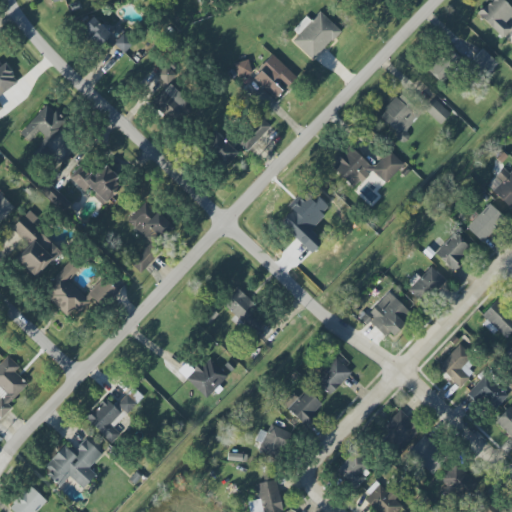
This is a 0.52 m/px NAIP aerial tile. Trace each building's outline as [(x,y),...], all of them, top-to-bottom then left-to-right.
[(510,30),(504,23),(511,15),(511,10),(501,0),(489,0),(477,12),(501,38),(510,30)] [(305,16),(293,30),(297,35),(291,41),(312,61),(340,31),(319,11),(310,21),(305,16)] [(111,35),(92,17),(80,30),(98,48),(111,35)] [(123,53),(133,43),(123,33),(113,43),(123,53)] [(485,76),(497,63),(482,48),(470,61),(485,76)] [(428,71),(440,82),(461,60),(449,49),(428,71)] [(274,100),(284,89),(284,90),(296,79),(273,54),(258,68),(261,71),(254,78),(274,100)] [(0,109),(3,108),(0,103),(0,94),(18,83),(3,60),(0,61),(0,109)] [(166,85),(175,75),(165,65),(156,75),(166,85)] [(152,101),(175,125),(192,108),(170,84),(152,101)] [(404,131),(417,117),(395,97),(377,117),(405,142),(410,137),(404,131)] [(440,125),(450,114),(433,98),(423,109),(440,125)] [(20,133),(29,142),(37,134),(45,141),(64,122),(46,105),(20,133)] [(270,127),(258,115),(234,138),(247,150),(270,127)] [(237,152),(215,132),(201,146),(224,167),(237,152)] [(385,184),(403,164),(388,151),(373,168),(349,146),(330,166),(355,189),(371,171),(385,184)] [(82,192),(87,188),(102,204),(123,186),(104,164),(90,176),(83,168),(71,179),(82,192)] [(510,209),(511,207),(511,169),(508,173),(504,168),(486,185),(510,209)] [(63,212),(71,204),(49,184),(41,192),(63,212)] [(0,196),(0,221),(14,208),(1,195),(0,196)] [(126,222),(152,248),(172,228),(146,202),(126,222)] [(464,226),(481,242),(503,219),(486,203),(464,226)] [(36,279),(60,249),(31,225),(37,218),(27,210),(11,229),(28,243),(14,261),(36,279)] [(470,249),(453,233),(434,253),(451,269),(470,249)] [(139,273),(155,258),(145,248),(130,262),(139,273)] [(78,314),(89,302),(67,281),(80,268),(72,260),(42,291),(68,316),(74,310),(78,314)] [(415,275),(406,285),(424,302),(445,280),(430,266),(419,279),(415,275)] [(102,310),(118,293),(102,278),(86,294),(102,310)] [(223,303),(255,333),(267,320),(235,290),(223,303)] [(366,316),(389,338),(411,315),(388,292),(366,316)] [(511,330),(511,320),(510,319),(511,316),(511,313),(498,300),(480,319),(503,340),(511,330)] [(437,366),(459,388),(475,372),(465,362),(472,356),(460,344),(437,366)] [(0,363),(0,419),(11,408),(8,404),(27,385),(14,372),(18,367),(7,356),(0,363)] [(227,376),(206,357),(185,379),(206,398),(227,376)] [(350,372),(334,357),(313,380),(329,395),(350,372)] [(507,396),(484,375),(469,391),(492,412),(507,396)] [(110,444),(133,422),(125,415),(143,398),(133,387),(113,406),(106,398),(85,418),(110,444)] [(297,398),(292,393),(281,405),(304,425),(323,405),(305,389),(297,398)] [(390,432),(386,437),(399,450),(420,430),(400,410),(383,425),(390,432)] [(277,458),(288,433),(270,424),(266,433),(261,430),(253,447),(277,458)] [(431,475),(447,460),(424,436),(408,451),(431,475)] [(102,454),(85,439),(73,453),(64,445),(42,469),(61,485),(69,476),(83,488),(96,474),(89,468),(102,454)] [(354,488),(371,470),(352,452),(335,470),(354,488)] [(460,500),(476,485),(456,464),(440,479),(460,500)] [(255,483),(258,500),(248,502),(249,511),(280,511),(276,480),(255,483)] [(362,498),(376,511),(397,511),(403,506),(376,482),(362,498)] [(35,511),(46,501),(29,485),(9,508),(13,511),(35,511)] [(470,506),(476,511),(502,511),(484,493),(470,506)]
